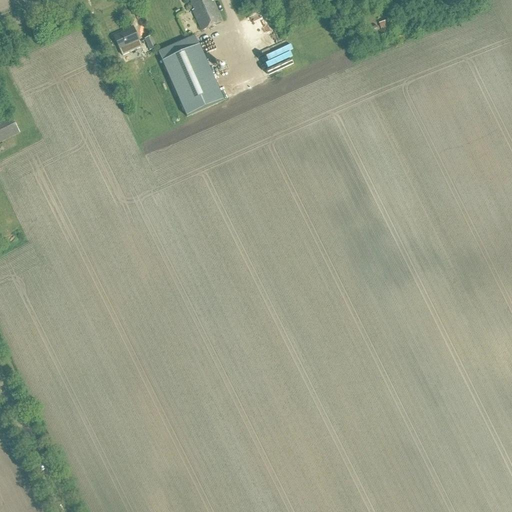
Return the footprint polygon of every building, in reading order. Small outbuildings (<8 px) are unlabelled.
[(192,10),(192,11),(196,20),(201,31),(223,22),(213,0),(211,1),(210,0),(189,0),(194,9),(192,10)] [(481,0),(467,0),(472,9),(483,4),(481,0)] [(388,20),(378,24),(380,31),(391,27),(388,20)] [(125,31),(113,37),(119,50),(131,44),(132,46),(139,43),(132,26),(124,30),(125,31)] [(156,48),(151,37),(144,40),(149,52),(156,48)] [(199,47),(162,64),(187,118),(224,102),(199,47)] [(0,120),(0,143),(20,133),(11,115),(0,120)]
